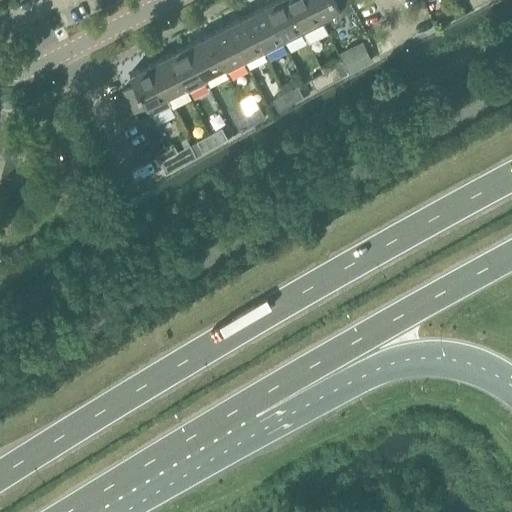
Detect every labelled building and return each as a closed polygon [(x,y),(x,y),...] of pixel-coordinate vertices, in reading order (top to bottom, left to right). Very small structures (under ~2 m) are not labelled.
[(304,33),(286,0),(275,0),(265,5),(284,43),(304,33)] [(321,17),(311,0),(286,0),(304,33),(311,48),(331,38),(323,23),(321,17)] [(311,0),(321,17),(351,2),(350,0),(311,0)] [(265,5),(245,15),(266,52),(284,43),(265,5)] [(266,52),(245,15),(227,24),(246,62),(266,52)] [(246,62),(227,24),(207,34),(227,72),(246,62)] [(188,44),(207,82),(227,72),(207,34),(188,44)] [(340,54),(349,71),(371,60),(361,42),(340,54)] [(169,54),(185,86),(188,92),(207,82),(188,44),(169,54)] [(185,86),(169,54),(150,64),(166,96),(185,86)] [(170,105),(166,96),(150,64),(130,74),(135,83),(123,89),(135,111),(146,106),(151,115),(170,105)] [(324,71),(329,82),(341,76),(336,65),(324,71)] [(329,82),(324,71),(311,78),(316,89),(329,82)] [(286,91),(292,102),(303,96),(297,85),(286,91)] [(292,102),(286,91),(273,99),(279,110),(292,102)] [(248,113),(254,124),(265,117),(260,106),(248,113)] [(254,124),(248,113),(235,120),(241,131),(254,124)] [(210,134),(216,144),(228,138),(222,127),(210,134)] [(216,144),(210,134),(197,141),(203,152),(216,144)] [(156,154),(160,160),(166,173),(197,156),(187,138),(156,154)]
